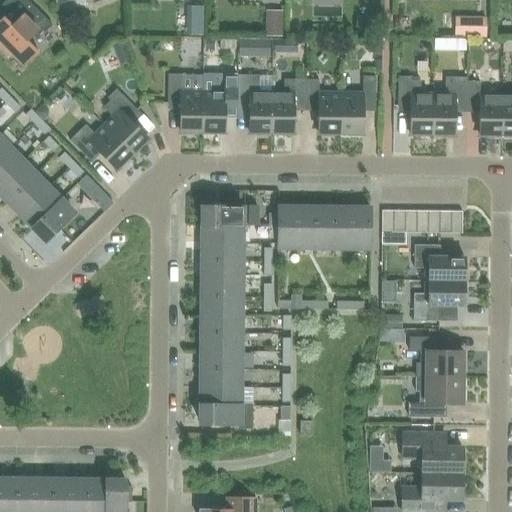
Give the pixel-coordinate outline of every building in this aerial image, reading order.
[(36,41),(52,26),(26,0),(6,0),(1,5),(5,8),(0,12),(0,17),(1,18),(0,19),(0,50),(6,56),(10,53),(23,67),(38,53),(26,41),(31,36),(36,41)] [(284,40),(283,14),(264,14),(265,41),(284,40)] [(485,17),(457,17),(457,37),(485,37),(485,17)] [(201,135),(202,92),(180,92),(180,75),(167,75),(167,104),(179,104),(179,132),(187,132),(187,134),(201,135)] [(270,135),(271,93),(259,93),(259,76),(236,75),(236,79),(236,105),(248,105),(248,133),(256,133),(256,135),(270,135)] [(340,94),(339,136),(354,136),(354,134),(362,134),(362,106),(375,106),(375,77),(362,77),(362,94),(340,94)] [(431,137),(432,95),(420,94),(420,81),(410,81),(410,77),(397,77),(397,106),(409,106),(409,134),(417,135),(417,137),(431,137)] [(466,107),(467,82),(467,78),(444,78),(444,95),(432,95),(431,137),(446,137),(446,135),(454,135),(454,107),(466,107)] [(236,105),(236,79),(224,79),(224,92),(202,92),(201,135),(215,135),(216,132),(224,132),(224,105),(236,105)] [(271,93),(270,135),(285,136),(285,133),(293,133),(293,105),(305,105),(306,80),(293,80),(283,80),(283,93),(271,93)] [(339,136),(340,94),(318,93),(318,80),(306,80),(305,105),(318,106),(317,133),(325,134),(325,136),(339,136)] [(501,138),(501,95),(479,95),(479,82),(467,82),(466,107),(479,107),(478,135),(486,135),(486,138),(501,138)] [(0,99),(5,104),(10,98),(1,88),(0,89),(0,99)] [(103,126),(133,156),(143,146),(141,144),(147,139),(127,119),(136,110),(116,89),(107,98),(109,101),(103,108),(112,117),(103,126)] [(511,95),(501,95),(501,138),(511,137),(511,95)] [(14,114),(20,108),(10,98),(5,104),(14,114)] [(34,125),(40,120),(30,110),(24,115),(34,125)] [(34,125),(44,135),(49,129),(40,120),(34,125)] [(133,156),(103,126),(94,134),(85,125),(69,141),(87,159),(95,150),(115,170),(121,164),(122,166),(133,156)] [(52,152),(58,147),(48,137),(42,142),(52,152)] [(0,158),(10,149),(0,138),(0,158)] [(0,183),(23,162),(10,149),(0,158),(0,183)] [(67,168),(73,163),(63,153),(58,158),(67,168)] [(0,196),(6,203),(35,174),(23,162),(0,183),(0,196)] [(77,178),(83,172),(73,163),(67,168),(77,178)] [(19,216),(48,187),(35,174),(6,203),(19,216)] [(89,192),(95,185),(86,175),(79,182),(89,192)] [(32,228),(60,200),(48,187),(19,216),(32,228)] [(60,200),(32,228),(45,242),(74,214),(60,200)] [(257,207),(201,207),(201,226),(242,226),(257,226),(257,207)] [(277,248),(369,249),(369,208),(278,207),(278,214),(277,226),(277,239),(277,248)] [(393,233),(393,211),(381,211),(381,233),(393,233)] [(404,233),(404,211),(393,211),(393,233),(404,233)] [(416,233),(416,211),(404,211),(404,233),(416,233)] [(427,233),(427,211),(416,211),(416,233),(427,233)] [(438,234),(439,212),(427,211),(427,233),(438,234)] [(450,234),(450,212),(439,212),(438,234),(450,234)] [(461,234),(462,212),(450,212),(450,234),(461,234)] [(277,226),(278,214),(268,214),(268,226),(277,226)] [(241,244),(242,226),(201,226),(201,244),(241,244)] [(277,226),(268,226),(268,239),(277,239),(277,226)] [(241,262),(241,244),(201,244),(201,262),(241,262)] [(423,281),(463,282),(464,258),(439,258),(439,246),(413,245),(413,268),(424,269),(423,281)] [(271,262),(271,248),(263,248),(263,262),(271,262)] [(241,280),(241,262),(201,262),(201,280),(241,280)] [(271,276),(271,262),(263,262),(263,276),(271,276)] [(241,298),(241,280),(201,280),(200,298),(241,298)] [(463,306),(463,282),(423,281),(423,294),(413,294),(413,321),(453,322),(453,306),(463,306)] [(271,298),(271,284),(263,284),(263,298),(271,298)] [(241,316),(241,298),(200,298),(200,316),(241,316)] [(271,312),(271,298),(263,298),(263,312),(271,312)] [(277,309),(291,309),(291,301),(277,301),(277,309)] [(300,309),(327,310),(327,302),(300,301),(300,309)] [(336,310),(363,310),(363,302),(336,302),(336,310)] [(240,334),(241,316),(200,316),(200,334),(240,334)] [(282,330),(290,330),(290,316),(282,316),(282,330)] [(240,352),(240,334),(200,334),(200,352),(240,352)] [(415,377),(462,378),(463,352),(439,351),(439,338),(408,337),(408,351),(419,351),(419,363),(415,363),(415,377)] [(290,352),(290,339),(282,339),(282,352),(290,352)] [(240,370),(240,352),(200,352),(200,370),(240,370)] [(290,366),(290,352),(282,352),(282,366),(290,366)] [(240,388),(240,370),(200,370),(199,388),(240,388)] [(289,388),(289,375),(281,375),(281,388),(289,388)] [(462,404),(462,378),(415,377),(414,392),(418,392),(418,403),(408,403),(408,417),(446,418),(446,404),(462,404)] [(240,405),(240,388),(199,388),(199,406),(240,406),(240,405)] [(289,402),(289,388),(281,388),(281,402),(289,402)] [(199,406),(199,424),(238,425),(238,429),(251,429),(252,405),(240,405),(240,406),(199,406)] [(289,421),(289,407),(280,407),(280,421),(289,421)] [(299,421),(299,436),(311,436),(311,421),(299,421)] [(420,473),(461,474),(462,448),(445,448),(445,434),(402,433),(401,458),(421,459),(420,473)] [(461,500),(461,474),(420,473),(420,488),(401,488),(400,511),(443,511),(444,500),(461,500)] [(0,511),(15,511),(16,479),(0,479),(0,511)] [(33,511),(34,480),(16,479),(15,511),(33,511)] [(51,511),(52,480),(34,480),(33,511),(51,511)] [(69,511),(70,480),(52,480),(51,511),(69,511)] [(87,511),(88,480),(70,480),(69,511),(87,511)] [(105,511),(106,480),(88,480),(87,511),(105,511)] [(106,480),(105,511),(124,511),(125,502),(131,502),(131,487),(125,487),(125,481),(106,480)] [(198,511),(254,511),(255,498),(226,498),(225,510),(198,509),(198,511)]
